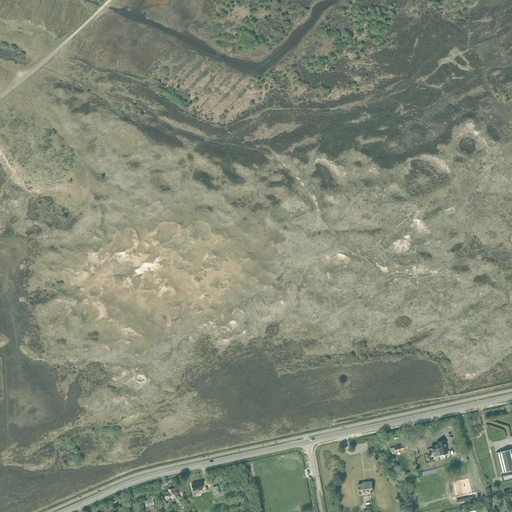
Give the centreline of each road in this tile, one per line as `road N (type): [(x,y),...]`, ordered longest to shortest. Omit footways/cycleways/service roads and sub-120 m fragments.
road 1 (tertiary): [(306,442),(142,479),(64,511)]
road 2 (tertiary): [(511,397),(306,442)]
road 3 (track): [(511,383),(331,422),(328,431)]
road 4 (track): [(111,0),(0,98)]
